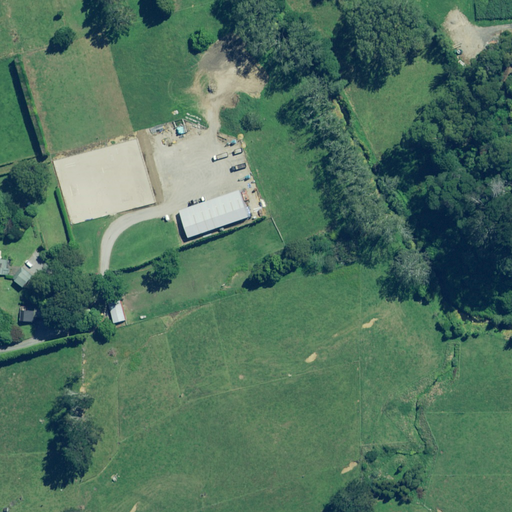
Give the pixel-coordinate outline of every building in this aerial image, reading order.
[(165,196),(155,162),(144,165),(154,199),(165,196)] [(251,218),(242,190),(181,211),(190,238),(251,218)] [(17,275),(11,275),(13,260),(1,259),(2,252),(0,252),(0,274),(8,275),(8,278),(14,279),(25,288),(34,277),(23,268),(17,275)] [(173,313),(171,304),(131,315),(133,324),(173,313)] [(34,306),(23,305),(22,321),(35,322),(35,318),(44,318),(45,309),(33,308),(34,306)] [(127,321),(123,306),(111,309),(115,324),(127,321)]
